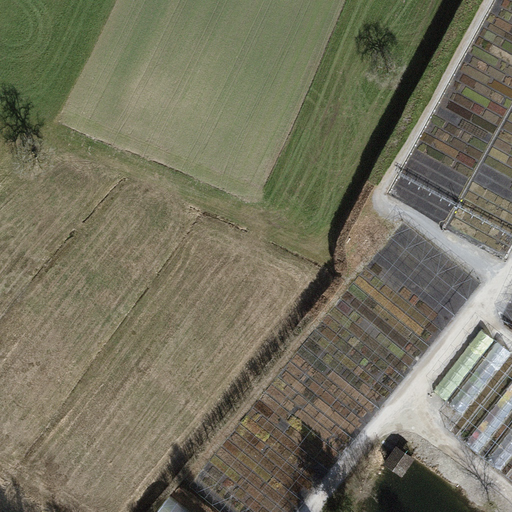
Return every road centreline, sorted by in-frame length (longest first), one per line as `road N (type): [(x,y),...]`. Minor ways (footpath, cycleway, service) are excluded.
road 1 (track): [(485,0),(379,198),(508,276)]
road 2 (track): [(511,269),(313,511)]
road 3 (track): [(511,494),(401,405)]
